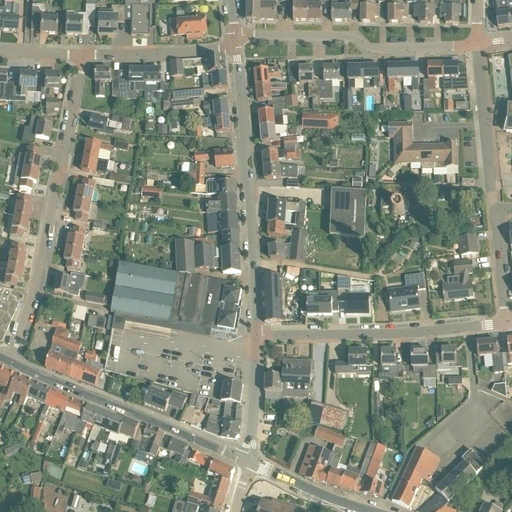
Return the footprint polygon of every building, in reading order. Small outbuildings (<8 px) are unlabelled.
[(124,0),(125,6),(132,6),(132,35),(150,36),(149,6),(139,6),(139,0),(124,0)] [(260,3),(260,0),(247,0),(247,20),(260,21),(260,20),(276,20),(276,3),(260,3)] [(307,0),(308,5),(300,5),(299,0),(293,0),(294,21),(308,22),(308,0),(307,0)] [(322,0),(308,0),(308,22),(322,22),(322,0)] [(351,22),(351,11),(358,11),(358,0),(345,0),(346,7),(333,7),(332,22),(351,22)] [(441,8),(440,0),(428,0),(428,8),(415,7),(415,18),(420,18),(420,24),(432,24),(433,16),(435,16),(435,8),(441,8)] [(441,18),(444,19),(446,19),(446,24),(459,24),(459,16),(461,16),(461,8),(460,8),(460,0),(448,0),(448,8),(441,8),(441,18)] [(509,13),(507,1),(496,2),(493,2),(494,14),(496,14),(498,28),(511,26),(509,13)] [(19,5),(13,5),(4,4),(2,31),(17,33),(18,19),(19,5)] [(43,18),(44,6),(32,5),(31,25),(41,26),(40,34),(56,35),(57,19),(43,18)] [(88,36),(88,21),(94,21),(95,7),(86,6),(86,14),(74,14),(74,19),(66,19),(66,35),(81,36),(81,35),(88,36)] [(116,37),(116,21),(124,21),(125,7),(111,7),(111,17),(98,17),(98,36),(116,37)] [(379,18),(379,7),(361,7),(361,23),(374,23),(374,18),(379,18)] [(407,18),(407,7),(389,7),(389,23),(402,23),(402,18),(407,18)] [(171,21),(171,31),(172,37),(186,36),(186,39),(200,38),(200,35),(205,34),(204,18),(188,19),(188,20),(171,21)] [(209,75),(212,75),(227,73),(227,71),(226,58),(197,60),(183,61),(171,61),(172,78),(184,77),(183,69),(197,68),(208,67),(209,75)] [(436,79),(444,78),(443,64),(428,65),(429,79),(429,80),(423,80),(424,101),(430,100),(430,92),(436,92),(436,79)] [(453,91),(469,91),(467,74),(466,74),(466,75),(459,75),(458,64),(443,64),(444,78),(452,78),(453,91)] [(395,80),(404,79),(404,65),(388,66),(389,80),(390,93),(396,93),(395,80)] [(418,79),(419,79),(418,65),(404,65),(404,79),(413,79),(413,92),(419,92),(418,79)] [(355,81),(364,81),(363,66),(348,67),(349,82),(349,81),(349,90),(355,90),(355,81)] [(364,90),(379,89),(378,66),(363,66),(364,81),(364,90)] [(331,83),(340,82),(339,67),(324,67),(325,82),(320,82),(320,100),(332,100),(331,83)] [(269,77),(279,76),(278,68),(255,70),(256,87),(270,85),(269,77)] [(320,81),(314,81),(314,68),(300,68),(300,84),(308,84),(309,98),(313,98),(313,111),(320,111),(320,100),(320,82),(320,81)] [(105,83),(111,83),(111,70),(96,70),(96,75),(96,83),(96,98),(105,98),(105,83)] [(145,84),(145,70),(131,70),(130,81),(131,83),(126,83),(126,89),(120,89),(120,81),(119,81),(119,98),(120,98),(120,100),(128,100),(128,92),(137,92),(137,84),(145,84)] [(162,70),(145,70),(145,84),(145,105),(152,105),(152,104),(146,104),(146,93),(164,93),(164,83),(162,83),(162,70)] [(0,72),(0,101),(13,102),(14,88),(13,88),(14,84),(6,83),(7,73),(0,72)] [(227,73),(212,75),(209,75),(203,76),(204,84),(204,90),(213,89),(213,90),(228,89),(227,73)] [(35,94),(35,89),(36,74),(20,74),(19,88),(14,88),(13,102),(25,103),(26,93),(35,94)] [(59,90),(60,75),(45,74),(45,81),(41,81),(41,96),(53,96),(53,90),(59,90)] [(258,102),(271,101),(271,99),(271,91),(281,91),(286,91),(287,86),(279,85),(270,85),(256,87),(258,102)] [(174,100),(189,99),(194,98),(194,91),(173,93),(174,100)] [(364,108),(353,108),(352,92),(344,92),(345,113),(364,112),(364,108)] [(288,108),(288,109),(298,108),(297,97),(293,97),(278,99),(279,106),(287,105),(288,108)] [(171,100),(172,108),(201,106),(200,99),(189,101),(189,99),(174,100),(171,100)] [(59,101),(49,101),(46,101),(46,109),(59,109),(59,101)] [(202,120),(230,117),(228,102),(213,103),(213,104),(204,105),(205,110),(210,119),(202,120)] [(453,102),(444,103),(445,112),(453,112),(453,102)] [(118,116),(119,109),(112,107),(111,114),(118,116)] [(284,127),(283,112),(274,113),(274,111),(259,112),(260,127),(275,126),(276,127),(284,127)] [(304,114),(303,128),(330,129),(331,115),(304,114)] [(129,132),(132,119),(113,116),(112,122),(123,124),(122,130),(129,132)] [(107,128),(108,120),(93,117),(90,130),(98,132),(98,134),(105,135),(106,134),(115,136),(116,130),(107,128)] [(216,128),(216,134),(231,132),(230,117),(202,120),(203,129),(216,128)] [(51,125),(38,123),(30,122),(29,128),(37,129),(35,138),(48,141),(51,125)] [(168,135),(167,125),(158,125),(158,135),(168,135)] [(394,139),(412,138),(413,138),(413,125),(389,126),(389,139),(394,139)] [(287,130),(287,128),(284,127),(276,127),(275,126),(260,127),(262,143),(276,142),(276,140),(280,141),(280,135),(282,135),(284,133),(286,132),(287,130)] [(201,129),(194,130),(195,138),(202,138),(201,129)] [(33,138),(27,137),(28,132),(23,131),(22,136),(23,136),(22,142),(32,144),(33,138)] [(395,164),(412,147),(410,145),(412,143),(412,138),(394,139),(395,164)] [(101,145),(88,142),(85,157),(98,159),(100,151),(111,153),(112,147),(101,145)] [(129,144),(116,142),(114,149),(128,152),(129,144)] [(447,169),(447,168),(458,168),(458,144),(445,144),(445,145),(445,169),(447,169)] [(420,170),(445,169),(445,145),(420,146),(420,164),(420,170)] [(395,164),(420,164),(420,146),(416,146),(414,149),(412,147),(395,164)] [(39,151),(27,148),(26,156),(19,154),(17,167),(23,169),(23,168),(39,171),(41,159),(38,158),(39,151)] [(295,150),(287,151),(288,159),(288,160),(294,160),(296,160),(300,159),(300,157),(300,156),(300,151),(296,152),(295,152),(295,150)] [(216,160),(217,168),(234,167),(233,153),(224,153),(224,151),(215,152),(216,153),(195,156),(196,162),(216,160)] [(278,160),(286,159),(285,151),(263,153),(264,167),(279,166),(278,160)] [(110,162),(98,159),(85,157),(82,171),(95,174),(95,173),(107,176),(110,162)] [(204,174),(204,166),(190,165),(189,175),(192,175),(196,175),(197,174),(204,174)] [(289,178),(289,172),(294,172),(295,167),(281,166),(279,166),(264,167),(265,180),(281,179),(289,178)] [(36,184),(39,171),(23,168),(19,188),(31,191),(33,183),(36,184)] [(392,179),(395,176),(390,171),(387,175),(392,179)] [(125,185),(127,177),(111,174),(110,181),(125,185)] [(204,186),(204,174),(197,174),(196,175),(192,175),(192,182),(196,182),(196,186),(204,186)] [(236,182),(220,183),(220,179),(209,180),(207,183),(207,195),(211,195),(219,195),(237,194),(236,182)] [(362,179),(353,179),(353,187),(362,188),(362,179)] [(92,203),(96,183),(84,181),(82,188),(79,188),(76,200),(92,203)] [(415,215),(419,189),(383,186),(382,201),(382,209),(388,209),(389,210),(389,212),(390,214),(391,215),(393,216),(395,217),(397,217),(400,217),(402,217),(406,214),(407,214),(415,215)] [(154,198),(154,189),(142,188),(142,197),(154,198)] [(0,198),(8,200),(10,190),(0,189),(0,190),(0,198)] [(330,236),(365,238),(367,193),(332,191),(330,236)] [(380,193),(368,192),(367,205),(380,206),(380,193)] [(219,195),(219,201),(212,201),(206,202),(207,214),(220,215),(238,215),(237,194),(219,195)] [(14,216),(29,219),(32,206),(28,206),(30,199),(18,196),(14,216)] [(88,223),(92,203),(76,200),(74,213),(77,214),(76,221),(88,223)] [(299,213),(300,204),(270,202),(268,223),(270,224),(285,225),(287,212),(299,213)] [(129,216),(137,218),(140,207),(132,205),(129,216)] [(223,237),(239,236),(238,215),(220,215),(220,227),(218,228),(218,226),(209,226),(209,225),(204,226),(205,235),(223,234),(223,237)] [(27,232),(29,219),(14,216),(10,236),(22,238),(23,231),(27,232)] [(105,234),(106,224),(94,222),(92,232),(105,234)] [(285,225),(270,224),(269,236),(283,238),(283,237),(287,238),(287,233),(292,234),(291,242),(307,245),(308,234),(306,234),(297,233),(297,226),(285,225)] [(83,251),(86,231),(74,229),(73,236),(70,235),(67,248),(83,251)] [(214,250),(240,249),(239,236),(223,237),(224,243),(217,244),(216,239),(194,240),(194,244),(194,249),(213,248),(214,250)] [(460,256),(468,255),(478,254),(476,237),(459,239),(460,256)] [(194,249),(194,244),(175,241),(177,274),(196,277),(196,271),(214,270),(215,269),(223,269),(223,275),(241,274),(240,249),(214,250),(213,248),(194,249)] [(412,241),(409,248),(418,252),(421,245),(412,241)] [(305,264),(307,245),(291,242),(290,253),(294,253),(293,255),(284,254),(284,245),(269,246),(270,259),(305,264)] [(8,264),(24,268),(26,255),(22,254),(24,247),(12,245),(8,264)] [(79,271),(83,251),(67,248),(65,261),(68,261),(67,269),(79,271)] [(448,278),(448,284),(442,284),(443,297),(444,297),(445,302),(446,301),(453,300),(464,299),(473,298),(471,280),(471,281),(467,282),(468,274),(473,274),(471,262),(453,263),(455,276),(460,276),(460,277),(448,278)] [(21,280),(24,268),(8,264),(4,285),(16,287),(17,280),(21,280)] [(235,284),(196,277),(177,274),(120,264),(112,313),(115,314),(112,329),(124,331),(113,329),(115,319),(198,334),(199,328),(237,335),(242,302),(240,302),(242,291),(234,290),(235,284)] [(350,277),(337,275),(338,299),(338,301),(339,301),(345,301),(346,314),(369,313),(368,293),(350,293),(350,277)] [(391,310),(392,312),(392,313),(393,313),(405,311),(420,310),(417,291),(425,290),(423,275),(415,276),(416,287),(398,290),(389,291),(389,294),(387,294),(388,302),(390,301),(391,310)] [(69,289),(71,279),(58,276),(55,292),(68,294),(79,296),(80,291),(69,289)] [(296,309),(295,294),(282,295),(282,292),(291,292),(290,276),(263,277),(265,323),(283,323),(282,310),(296,309)] [(0,287),(0,342),(1,343),(20,302),(12,298),(15,291),(0,287)] [(86,302),(104,305),(106,297),(88,293),(86,302)] [(302,302),(302,306),(308,305),(308,319),(321,319),(320,305),(320,302),(308,302),(308,299),(302,300),(302,302)] [(320,305),(321,319),(333,318),(333,305),(339,305),(339,302),(339,301),(338,301),(338,299),(333,299),(333,302),(320,302),(320,305)] [(96,329),(98,318),(90,316),(88,327),(96,329)] [(42,317),(40,324),(53,326),(55,319),(42,317)] [(104,330),(106,319),(98,318),(96,329),(104,330)] [(67,350),(71,341),(69,341),(67,339),(69,332),(57,328),(51,353),(46,368),(45,369),(58,374),(65,358),(64,358),(66,351),(67,350)] [(502,354),(498,355),(497,340),(477,342),(478,357),(492,356),(494,374),(504,373),(502,354)] [(76,363),(79,356),(82,345),(71,341),(67,350),(66,351),(64,358),(65,358),(58,374),(71,379),(76,363)] [(313,362),(324,362),(324,356),(318,356),(318,345),(314,345),(313,362)] [(450,366),(450,368),(462,368),(462,354),(461,354),(461,356),(456,356),(456,349),(442,349),(442,350),(436,350),(437,366),(450,366)] [(404,366),(396,366),(396,350),(382,351),(382,367),(382,382),(390,382),(390,380),(404,379),(404,366)] [(437,380),(437,366),(428,367),(427,350),(412,350),(412,367),(423,367),(423,380),(437,380)] [(367,367),(367,361),(367,351),(350,351),(350,364),(336,364),(336,374),(358,374),(358,367),(367,367)] [(83,384),(93,354),(91,353),(88,352),(85,359),(88,360),(86,366),(76,363),(71,379),(83,384)] [(83,384),(96,389),(101,373),(91,368),(93,362),(96,363),(98,356),(93,354),(83,384)] [(310,391),(311,370),(312,363),(283,361),(283,377),(265,376),(265,393),(282,393),(282,397),(309,398),(309,391),(310,391)] [(1,368),(0,371),(0,385),(4,387),(11,372),(1,368)] [(6,391),(4,390),(1,395),(0,394),(0,407),(1,408),(5,401),(7,401),(8,399),(9,399),(20,376),(11,372),(4,387),(7,389),(6,391)] [(8,399),(7,401),(10,403),(14,394),(22,397),(20,400),(18,405),(23,407),(33,382),(20,376),(9,399),(8,399)] [(45,406),(52,390),(33,382),(23,407),(27,398),(45,406)] [(226,403),(240,406),(243,385),(224,383),(222,403),(226,403)] [(495,385),(492,392),(506,399),(507,399),(505,385),(495,385)] [(63,415),(70,398),(52,390),(45,406),(45,407),(42,414),(43,414),(40,421),(44,423),(49,409),(63,415)] [(173,393),(171,398),(150,390),(144,404),(165,413),(169,405),(182,411),(187,398),(173,393)] [(201,410),(204,398),(192,394),(189,406),(201,410)] [(77,434),(87,405),(70,398),(63,415),(64,415),(57,432),(62,434),(65,429),(77,434)] [(240,408),(240,406),(226,403),(223,420),(224,420),(241,422),(242,408),(240,408)] [(92,426),(99,410),(89,406),(87,405),(77,434),(77,436),(82,437),(87,424),(92,426)] [(319,424),(324,409),(312,405),(307,421),(319,424)] [(319,424),(345,432),(350,416),(324,409),(319,424)] [(100,429),(95,442),(101,445),(112,415),(99,410),(92,426),(100,429)] [(224,420),(223,420),(210,414),(208,423),(206,432),(221,438),(236,440),(239,438),(241,422),(224,420)] [(118,436),(124,420),(112,415),(101,445),(106,446),(111,433),(118,436)] [(143,436),(146,428),(125,420),(125,421),(124,420),(118,436),(117,441),(126,444),(128,438),(134,441),(131,449),(138,451),(140,445),(139,445),(143,436)] [(430,429),(435,425),(432,420),(426,425),(430,429)] [(44,427),(40,425),(32,443),(36,445),(44,427)] [(162,443),(164,437),(165,434),(148,427),(141,444),(138,452),(144,454),(141,462),(148,464),(153,466),(156,458),(159,449),(162,443)] [(335,445),(339,436),(324,430),(320,439),(335,445)] [(346,439),(339,436),(335,445),(343,448),(346,439)] [(184,466),(190,452),(186,451),(188,447),(173,441),(171,446),(162,443),(159,449),(169,452),(178,456),(175,463),(184,466)] [(94,445),(92,451),(97,453),(101,444),(95,442),(94,445)] [(376,449),(378,445),(371,443),(361,471),(358,478),(346,473),(345,475),(341,487),(355,492),(361,494),(365,481),(373,458),(376,449)] [(111,461),(116,447),(110,445),(105,459),(111,461)] [(320,484),(332,454),(317,449),(314,457),(308,455),(302,471),(308,473),(306,478),(305,478),(305,479),(320,484)] [(439,459),(417,449),(406,472),(422,480),(425,481),(428,483),(439,459)] [(439,511),(444,508),(445,508),(485,468),(484,467),(485,465),(471,450),(462,459),(465,461),(464,463),(436,490),(440,495),(420,511),(439,511)] [(217,477),(217,478),(231,483),(235,471),(193,452),(190,461),(210,469),(209,474),(217,477)] [(341,487),(345,475),(336,472),(342,455),(333,452),(332,454),(320,484),(326,487),(327,485),(340,490),(341,487)] [(116,468),(119,459),(112,457),(111,461),(110,466),(116,468)] [(374,482),(380,465),(382,461),(373,458),(365,481),(361,494),(381,499),(384,485),(374,482)] [(88,464),(82,461),(79,468),(85,470),(88,464)] [(408,509),(422,480),(406,472),(392,502),(408,509)] [(221,511),(231,483),(217,478),(209,498),(190,492),(190,494),(190,495),(187,504),(189,504),(190,505),(196,507),(201,508),(212,511),(221,511)] [(115,491),(118,483),(109,480),(107,488),(115,491)] [(40,503),(42,489),(33,488),(31,502),(40,503)] [(148,505),(153,506),(157,495),(152,493),(148,505)] [(254,511),(305,511),(306,511),(280,503),(278,508),(268,504),(264,503),(262,502),(261,506),(259,511),(257,511),(255,511),(255,510),(254,511)]
